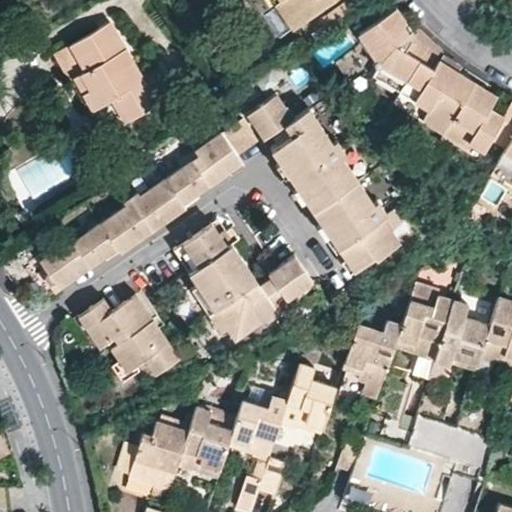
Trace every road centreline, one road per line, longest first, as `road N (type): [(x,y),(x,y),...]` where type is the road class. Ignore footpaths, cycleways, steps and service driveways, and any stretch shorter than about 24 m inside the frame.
road 1 (residential): [(11,334),(240,185),(272,191),(330,269)]
road 2 (tertiary): [(71,511),(49,421),(11,334)]
